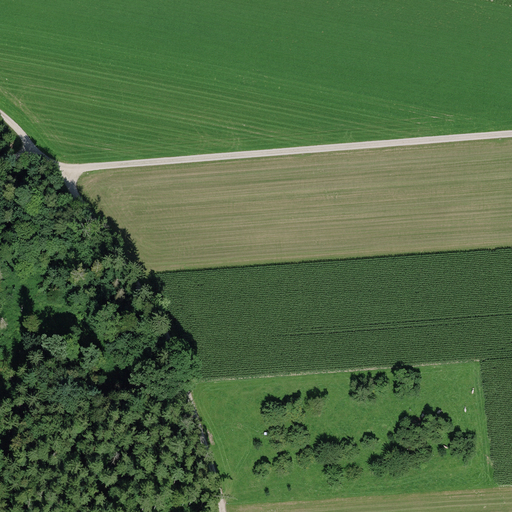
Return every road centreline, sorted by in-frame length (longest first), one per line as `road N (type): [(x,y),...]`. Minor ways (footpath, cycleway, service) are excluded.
road 1 (track): [(0,118),(58,173),(179,353),(223,511)]
road 2 (track): [(511,133),(58,173)]
